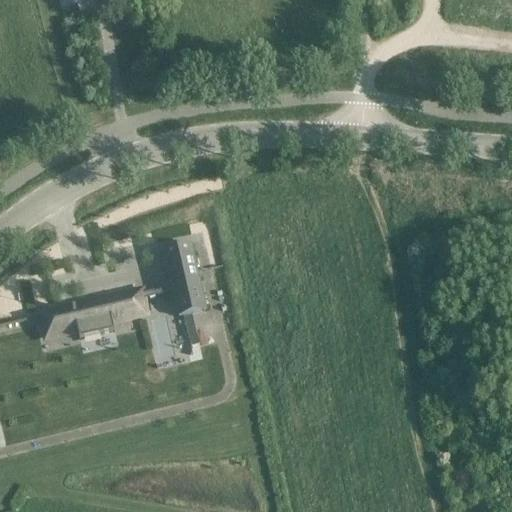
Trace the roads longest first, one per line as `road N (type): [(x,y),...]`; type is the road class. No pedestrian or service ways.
road 1 (tertiary): [(0,234),(67,185),(142,152),(245,134),(359,136)]
road 2 (tertiary): [(359,136),(511,147)]
